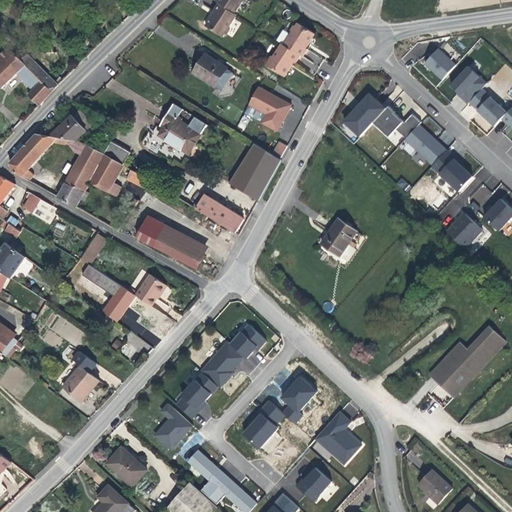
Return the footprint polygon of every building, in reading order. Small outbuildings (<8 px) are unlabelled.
[(209,12),(216,1),(214,0),(199,0),(197,4),(209,12)] [(238,15),(236,14),(243,2),(246,0),(217,0),(217,1),(219,2),(213,11),(214,12),(206,26),(223,37),(225,34),(228,34),(232,27),(232,24),(238,15)] [(302,56),(304,58),(310,48),(309,47),(318,33),(301,21),(299,24),(296,25),(293,29),(293,33),(285,46),(284,45),(277,54),(273,55),(270,61),(270,65),(269,67),(286,78),(296,64),(302,56)] [(456,64),(439,47),(425,63),(429,67),(442,79),(456,64)] [(0,86),(1,88),(16,74),(32,90),(27,94),(39,105),(53,91),(21,61),(15,56),(9,54),(8,52),(0,58),(0,86)] [(218,87),(229,69),(205,54),(193,72),(217,88),(218,87)] [(21,61),(53,91),(59,85),(28,55),(21,61)] [(488,83),(469,67),(452,86),(462,96),(461,97),(465,100),(469,104),(471,102),(482,89),(488,83)] [(218,87),(223,90),(233,73),(228,70),(218,87)] [(260,87),(250,105),(268,114),(263,123),(278,131),(292,105),(260,87)] [(507,113),(482,89),(471,102),(479,110),(490,119),(489,121),(496,127),(502,119),(507,113)] [(371,93),(346,121),(362,135),(375,121),(388,107),(383,103),(371,93)] [(388,107),(375,121),(389,135),(403,120),(396,113),(395,112),(396,110),(390,105),(388,107)] [(206,137),(212,128),(177,106),(160,129),(158,128),(154,132),(153,129),(149,129),(152,135),(150,134),(143,143),(146,147),(157,155),(160,152),(176,163),(177,161),(183,165),(188,159),(196,164),(206,151),(197,145),(203,135),(206,137)] [(511,107),(507,113),(502,119),(507,124),(511,127),(511,107)] [(58,137),(76,141),(93,125),(81,111),(74,117),(73,117),(52,136),(58,137)] [(411,112),(396,128),(405,136),(420,120),(411,112)] [(479,125),(487,132),(492,126),(484,119),(479,125)] [(433,136),(420,124),(406,139),(433,165),(448,149),(433,136)] [(387,137),(395,146),(404,138),(396,129),(387,137)] [(28,171),(58,137),(52,136),(41,134),(37,134),(23,148),(9,163),(13,172),(29,181),(34,175),(28,171)] [(108,148),(104,154),(124,165),(131,153),(111,142),(108,148)] [(280,142),(273,154),(281,160),(288,146),(280,142)] [(411,155),(415,150),(406,142),(402,146),(411,155)] [(96,150),(104,154),(108,148),(100,143),(96,150)] [(231,184),(259,202),(282,160),(281,160),(273,154),(257,144),(231,184)] [(113,185),(124,165),(104,154),(87,145),(57,197),(77,207),(91,182),(119,198),(123,190),(113,185)] [(460,192),(474,177),(458,162),(455,159),(457,157),(448,149),(433,166),(460,192)] [(128,179),(147,190),(153,182),(132,170),(128,179)] [(0,206),(1,206),(17,185),(0,175),(0,206)] [(396,184),(406,192),(411,186),(401,178),(396,184)] [(483,186),(467,203),(482,217),(498,200),(483,186)] [(60,209),(32,193),(23,208),(51,224),(60,209)] [(197,209),(236,233),(245,218),(206,194),(197,209)] [(511,207),(508,204),(502,198),(486,214),(502,229),(511,217),(511,207)] [(4,219),(10,213),(6,210),(1,217),(4,219)] [(483,231),(465,213),(462,217),(448,231),(466,249),(483,231)] [(151,245),(163,222),(149,215),(137,238),(151,245)] [(10,216),(7,222),(16,226),(19,220),(10,216)] [(358,232),(340,220),(323,244),(341,256),(358,232)] [(210,247),(163,222),(151,245),(199,270),(210,247)] [(21,232),(10,223),(5,230),(16,239),(21,232)] [(57,223),(54,233),(62,235),(65,225),(57,223)] [(90,264),(106,240),(98,235),(82,259),(90,264)] [(10,246),(20,254),(24,247),(14,240),(10,246)] [(0,269),(10,277),(13,278),(26,258),(20,254),(10,246),(6,244),(0,252),(0,269)] [(0,269),(0,294),(10,277),(0,269)] [(138,293),(136,295),(152,306),(166,285),(150,275),(138,293)] [(138,293),(130,287),(128,290),(136,295),(138,293)] [(50,329),(76,346),(85,333),(59,316),(50,329)] [(4,354),(8,357),(15,347),(18,343),(0,329),(0,350),(3,353),(4,354)] [(455,397),(507,343),(492,329),(469,352),(440,383),(455,397)] [(19,342),(16,347),(18,349),(20,351),(24,346),(19,342)] [(432,375),(440,383),(469,352),(461,345),(432,375)] [(16,347),(15,347),(8,357),(11,359),(18,349),(16,347)] [(91,391),(99,382),(81,367),(64,386),(79,399),(88,388),(91,391)] [(219,387),(204,372),(183,396),(184,398),(179,405),(194,418),(201,412),(198,410),(219,387)] [(318,393),(301,378),(292,389),(287,394),(283,398),(291,406),(284,413),(287,416),(296,424),(305,415),(301,412),(318,393)] [(91,391),(88,388),(79,399),(82,402),(91,391)] [(287,416),(271,401),(250,424),(252,426),(246,434),(261,449),(280,429),(277,426),(287,416)] [(153,435),(170,451),(194,426),(167,402),(159,411),(168,419),(153,435)] [(352,422),(340,413),(316,438),(345,464),(362,445),(345,429),(352,422)] [(317,442),(313,446),(326,459),(331,455),(322,446),(321,447),(317,442)] [(142,461),(124,445),(108,463),(133,487),(148,470),(140,463),(142,461)] [(0,451),(0,494),(7,488),(1,483),(0,484),(0,472),(6,467),(12,461),(0,451)] [(332,482),(317,468),(306,481),(303,480),(297,486),(315,502),(332,482)] [(453,489),(433,469),(420,484),(425,490),(424,491),(438,505),(453,489)] [(214,511),(219,507),(191,482),(165,511),(166,511),(214,511)] [(121,511),(130,503),(110,485),(99,497),(104,502),(95,511),(121,511)] [(297,511),(301,509),(284,493),(268,509),(269,511),(297,511)]
